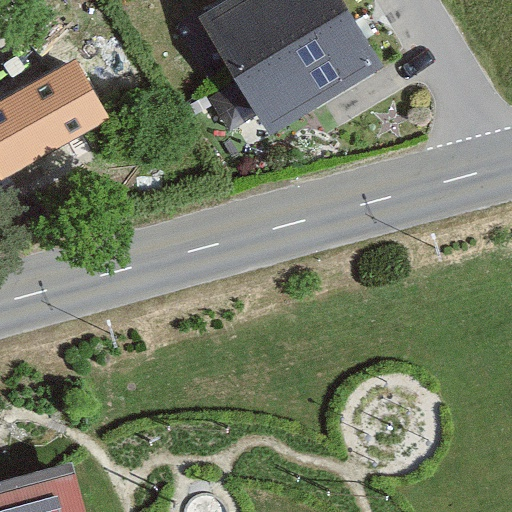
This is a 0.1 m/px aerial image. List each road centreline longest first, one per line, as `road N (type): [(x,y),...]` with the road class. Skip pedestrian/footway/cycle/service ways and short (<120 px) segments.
road 1 (tertiary): [(0,302),(511,164)]
road 2 (residential): [(511,164),(411,0)]
